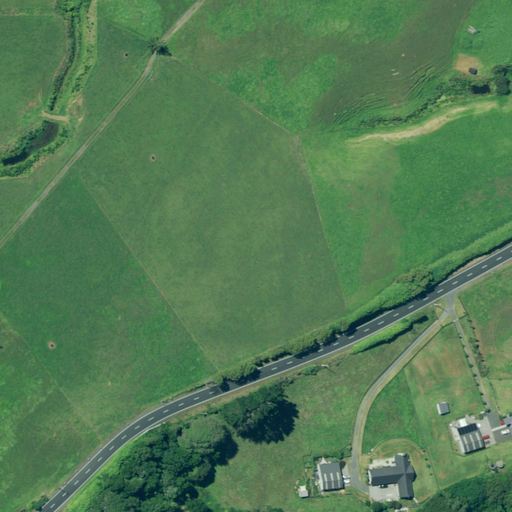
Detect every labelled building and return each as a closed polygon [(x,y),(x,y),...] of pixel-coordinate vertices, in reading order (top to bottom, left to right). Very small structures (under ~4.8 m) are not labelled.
[(450,412),(447,403),(438,405),(441,415),(450,412)] [(511,417),(503,420),(505,426),(510,424),(511,430),(511,417)] [(467,426),(465,419),(460,421),(462,428),(457,430),(464,453),(483,447),(475,423),(467,426)] [(371,486),(396,484),(398,498),(411,497),(410,480),(413,480),(411,466),(408,466),(407,455),(394,456),(395,467),(369,470),(371,486)] [(341,488),(339,463),(319,465),(322,490),(341,488)]
